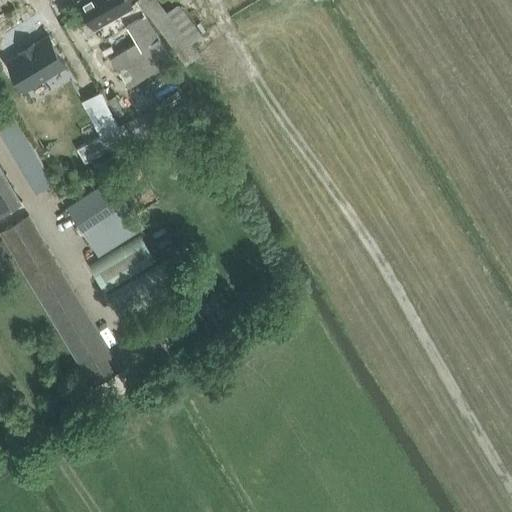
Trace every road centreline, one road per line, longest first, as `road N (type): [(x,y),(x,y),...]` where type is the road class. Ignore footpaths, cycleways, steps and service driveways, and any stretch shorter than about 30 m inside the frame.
road 1 (track): [(213,0),(254,80),(381,264),(511,486)]
road 2 (track): [(0,363),(87,511)]
